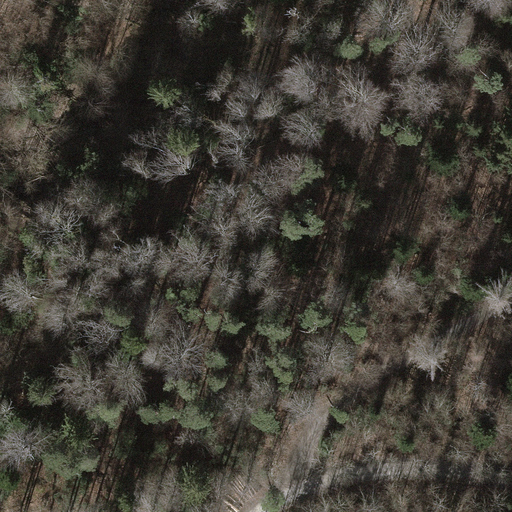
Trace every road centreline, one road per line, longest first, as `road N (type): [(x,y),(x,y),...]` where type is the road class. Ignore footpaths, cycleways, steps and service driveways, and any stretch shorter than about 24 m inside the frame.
road 1 (track): [(511,300),(352,396),(253,511)]
road 2 (track): [(257,511),(342,473),(465,469),(511,479)]
